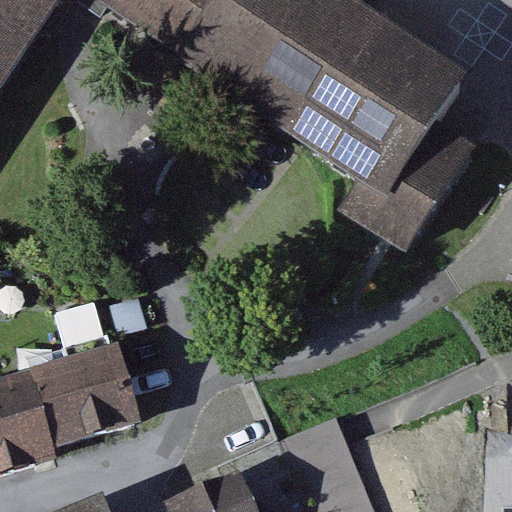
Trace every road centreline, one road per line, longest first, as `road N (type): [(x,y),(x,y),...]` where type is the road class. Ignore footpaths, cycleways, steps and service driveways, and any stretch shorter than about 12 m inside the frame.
road 1 (residential): [(196,375),(331,355),(511,246)]
road 2 (unclassified): [(2,511),(128,472)]
road 3 (unclassified): [(128,472),(175,427),(196,375)]
